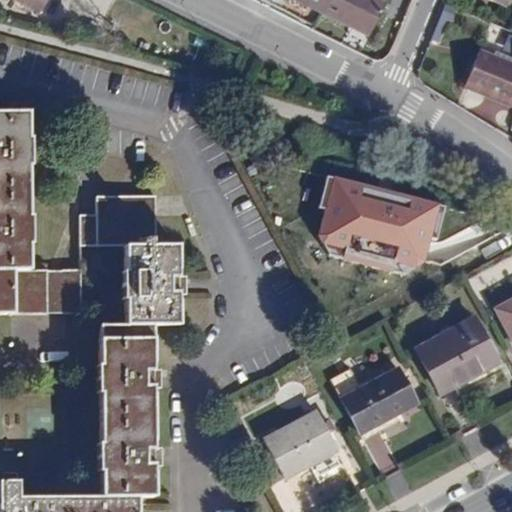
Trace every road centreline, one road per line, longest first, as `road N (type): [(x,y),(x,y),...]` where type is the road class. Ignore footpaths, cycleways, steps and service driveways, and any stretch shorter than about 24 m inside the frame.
road 1 (residential): [(197,0),(390,94)]
road 2 (residential): [(390,94),(511,179)]
